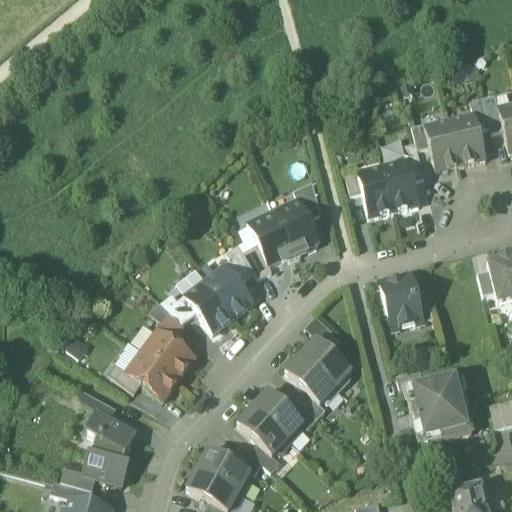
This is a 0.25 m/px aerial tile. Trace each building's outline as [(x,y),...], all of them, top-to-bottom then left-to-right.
[(489,135),(490,140),(502,138),(496,115),(497,115),(494,103),(481,106),(489,135)] [(481,106),(469,109),(472,121),(473,121),(477,138),(489,135),(481,106)] [(511,111),(497,115),(496,115),(502,138),(508,162),(511,160),(511,111)] [(472,121),(447,127),(459,174),(484,168),(477,138),(473,121),(472,121)] [(423,134),(422,134),(428,155),(434,180),(459,174),(447,127),(423,134)] [(422,132),(410,135),(414,150),(416,158),(428,155),(422,134),(423,134),(422,132)] [(414,150),(401,154),(405,167),(406,167),(411,188),(423,185),(416,158),(414,150)] [(405,167),(381,173),(392,220),(418,213),(411,188),(406,167),(405,167)] [(354,173),(342,176),(349,203),(361,200),(355,180),(354,173)] [(381,173),(355,180),(361,200),(367,226),(392,220),(381,173)] [(312,190),(292,199),(298,210),(299,210),(307,227),(320,221),(312,190)] [(298,210),(290,214),(288,210),(271,218),(294,265),(300,262),(298,260),(318,250),(307,227),(299,210),(298,210)] [(294,265),(271,218),(246,230),(257,252),(267,274),(268,274),(287,265),(288,268),(294,265)] [(242,260),(237,252),(225,260),(230,267),(224,272),(238,290),(253,279),(242,260)] [(257,252),(242,260),(253,279),(257,286),(271,279),(268,274),(267,274),(257,252)] [(511,262),(486,270),(487,277),(493,301),(496,311),(511,307),(511,262)] [(238,290),(224,272),(203,287),(232,325),(253,310),(238,290)] [(487,277),(476,280),(482,303),(493,301),(487,277)] [(408,282),(379,289),(390,330),(403,327),(405,334),(412,332),(413,332),(420,330),(420,329),(413,302),(408,282)] [(203,287),(182,303),(195,320),(211,341),(232,325),(203,287)] [(425,299),(413,302),(420,329),(432,326),(425,299)] [(182,303),(176,308),(171,302),(159,311),(180,331),(195,320),(182,303)] [(159,311),(156,308),(148,320),(161,329),(155,336),(171,348),(182,333),(180,331),(159,311)] [(171,348),(155,336),(140,357),(178,386),(194,365),(171,348)] [(350,378),(315,346),(308,353),(299,363),(337,398),(348,386),(345,383),(350,378)] [(178,386),(140,357),(124,378),(140,390),(163,407),(178,386)] [(337,398),(299,363),(290,372),(283,380),(303,398),(319,412),(323,407),(326,410),(337,398)] [(140,390),(124,378),(114,370),(106,380),(133,400),(140,390)] [(419,379),(395,384),(398,397),(406,395),(405,394),(421,390),(419,379)] [(421,390),(405,394),(406,395),(420,451),(420,452),(442,447),(471,440),(456,382),(421,390)] [(287,416),(267,397),(260,405),(251,414),(289,450),(300,438),(297,435),(301,431),(302,430),(287,416)] [(114,415),(83,398),(77,409),(95,418),(108,426),(114,415)] [(319,412),(303,398),(295,407),(316,426),(324,417),(319,412)] [(511,405),(486,412),(492,435),(511,430),(511,405)] [(316,426),(295,407),(287,416),(302,430),(301,431),(307,436),(316,426)] [(289,450),(251,414),(242,424),(235,431),(256,450),(271,464),(271,463),(275,459),(278,462),(289,450)] [(108,426),(95,418),(83,439),(94,445),(90,461),(119,469),(123,461),(124,461),(135,440),(108,426)] [(442,447),(420,452),(420,451),(418,452),(421,464),(445,462),(442,447)] [(271,464),(256,450),(248,459),(260,470),(270,479),(278,470),(271,463),(271,464)] [(248,459),(239,451),(230,468),(249,479),(248,479),(253,482),(260,470),(248,459)] [(230,468),(207,455),(202,464),(196,475),(241,501),(249,486),(246,484),(248,479),(249,479),(230,468)] [(90,461),(87,460),(81,483),(94,486),(121,493),(127,471),(119,469),(90,461)] [(235,511),(241,501),(196,475),(189,487),(190,487),(185,496),(208,509),(213,511),(235,511)] [(81,483),(64,478),(60,490),(91,498),(94,486),(81,483)] [(60,490),(52,488),(49,500),(68,505),(87,510),(91,498),(60,490)] [(483,511),(478,493),(448,500),(451,511),(483,511)]
